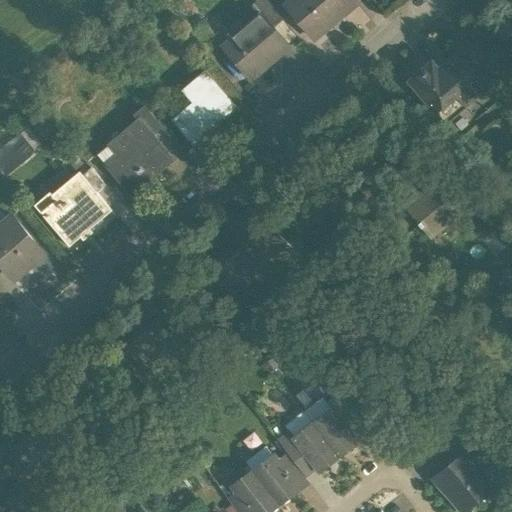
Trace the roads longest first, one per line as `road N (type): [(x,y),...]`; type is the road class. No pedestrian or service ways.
road 1 (unclassified): [(447,0),(0,378)]
road 2 (residential): [(393,469),(511,367)]
